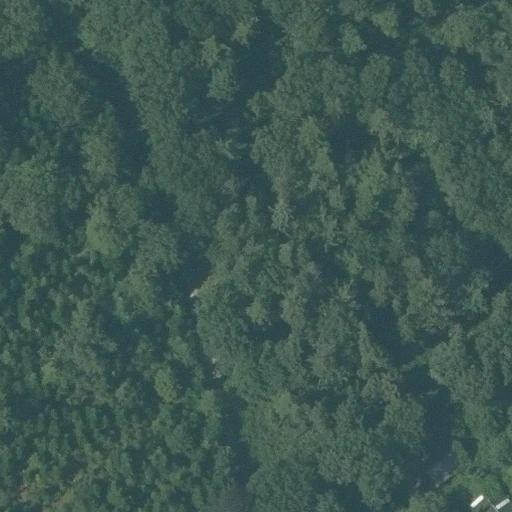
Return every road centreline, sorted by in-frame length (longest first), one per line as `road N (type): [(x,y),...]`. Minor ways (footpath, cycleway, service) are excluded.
road 1 (track): [(15,0),(112,93),(147,145),(170,201),(248,511)]
road 2 (track): [(327,511),(511,350)]
